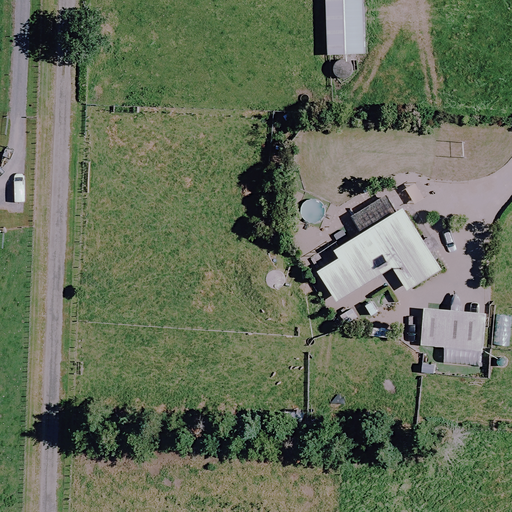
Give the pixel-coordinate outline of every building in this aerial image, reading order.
[(366,56),(364,0),(327,0),(329,56),(366,56)] [(359,63),(336,63),(335,78),(358,79),(359,63)] [(287,126),(275,125),(273,158),(285,158),(287,126)] [(443,271),(405,210),(337,252),(342,259),(320,273),(339,303),(394,269),(409,292),(443,271)] [(489,314),(427,310),(424,347),(486,352),(489,314)]
